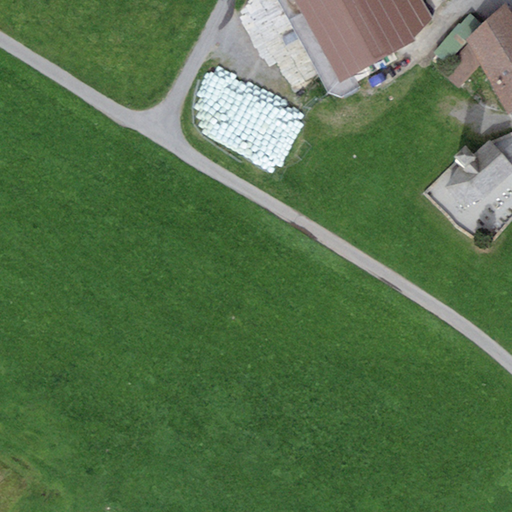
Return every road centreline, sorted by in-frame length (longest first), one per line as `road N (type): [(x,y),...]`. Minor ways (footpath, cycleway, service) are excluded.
road 1 (track): [(511,364),(443,309),(0,38)]
road 2 (residential): [(159,132),(227,0)]
